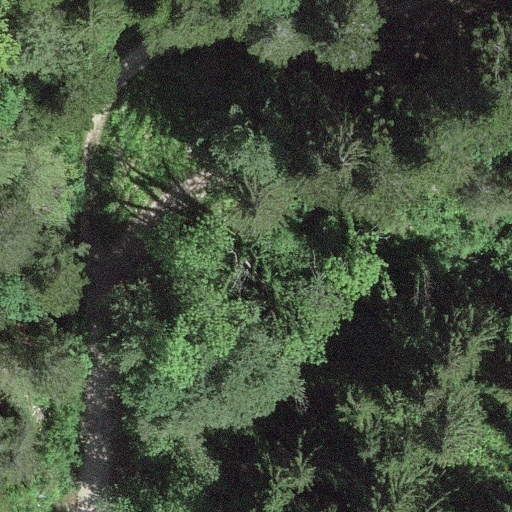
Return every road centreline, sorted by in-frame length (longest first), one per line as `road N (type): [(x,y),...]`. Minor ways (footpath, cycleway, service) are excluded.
road 1 (track): [(106,304),(95,146),(109,72),(140,49),(352,0)]
road 2 (track): [(106,304),(96,511)]
